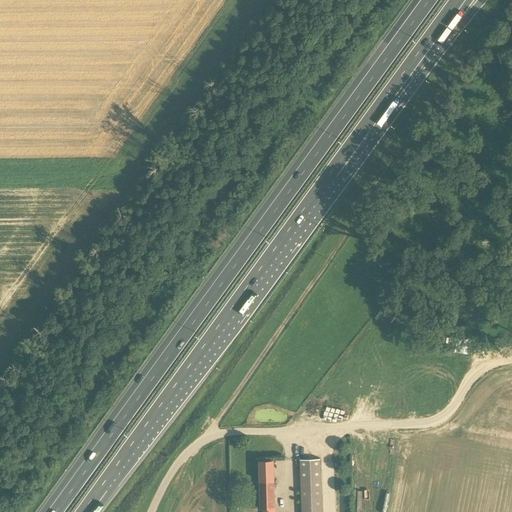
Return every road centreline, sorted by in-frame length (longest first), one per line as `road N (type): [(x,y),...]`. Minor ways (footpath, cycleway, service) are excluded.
road 1 (motorway): [(425,0),(51,511)]
road 2 (motorway): [(87,511),(445,22)]
road 3 (track): [(511,12),(354,219),(214,424),(213,437)]
road 4 (unclassified): [(511,362),(471,375),(446,415),(426,424),(213,437),(182,459),(150,511)]
road 5 (unknown): [(438,31),(418,73),(332,175)]
